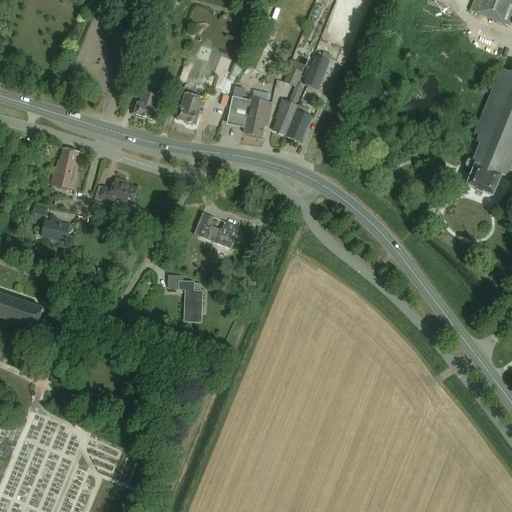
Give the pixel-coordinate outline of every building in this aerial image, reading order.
[(511,24),(511,0),(474,0),(470,12),(511,28),(511,24)] [(135,26),(121,66),(133,70),(147,31),(135,26)] [(262,75),(274,48),(258,41),(247,69),(262,75)] [(209,58),(211,49),(201,46),(198,55),(209,58)] [(319,90),(330,62),(316,56),(304,84),(319,90)] [(236,82),(244,61),(235,58),(227,79),(236,82)] [(180,84),(187,86),(192,67),(184,66),(180,84)] [(296,88),(302,73),(290,68),(284,83),(296,88)] [(511,172),(511,70),(511,71),(508,69),(507,73),(501,71),(474,135),(478,136),(476,142),(480,143),(472,162),(467,160),(464,167),(473,171),(466,187),(493,198),(502,176),(505,178),(510,172),(511,172)] [(152,74),(140,70),(137,79),(149,84),(152,74)] [(155,109),(159,97),(144,92),(140,104),(137,103),(134,114),(155,121),(158,110),(155,109)] [(196,127),(204,98),(187,93),(183,108),(181,107),(177,121),(196,127)] [(250,100),(241,98),(234,97),(234,98),(232,97),(227,123),(245,127),(243,134),(262,138),(264,127),(267,127),(272,104),(250,99),(250,100)] [(285,137),(298,107),(282,101),(279,108),(280,109),(275,120),(277,121),(272,132),(285,137)] [(298,107),(285,137),(302,144),(313,117),(307,115),(309,110),(298,106),(298,107)] [(77,162),(79,153),(63,149),(61,161),(58,160),(56,169),(55,168),(51,185),(74,190),(78,173),(77,173),(79,162),(77,162)] [(100,200),(100,201),(112,206),(114,200),(132,206),(138,190),(128,186),(129,184),(116,179),(112,191),(99,187),(95,198),(100,200)] [(57,196),(55,205),(67,209),(69,200),(57,196)] [(48,209),(34,206),(32,214),(46,217),(48,209)] [(214,219),(202,214),(194,235),(216,244),(218,241),(233,247),(240,229),(234,227),(235,227),(224,223),(222,230),(221,229),(220,230),(211,227),(214,219)] [(70,226),(61,224),(62,223),(57,222),(57,223),(46,221),(42,238),(58,241),(57,246),(65,247),(68,234),(69,234),(70,233),(71,233),(71,232),(71,231),(72,230),(72,229),(72,228),(71,227),(70,226)] [(205,275),(197,271),(195,277),(203,280),(205,275)] [(201,323),(202,293),(200,293),(200,285),(194,285),(194,284),(183,283),(183,278),(170,277),(169,289),(186,290),(185,322),(201,323)] [(0,318),(37,332),(45,309),(0,293),(0,318)]
